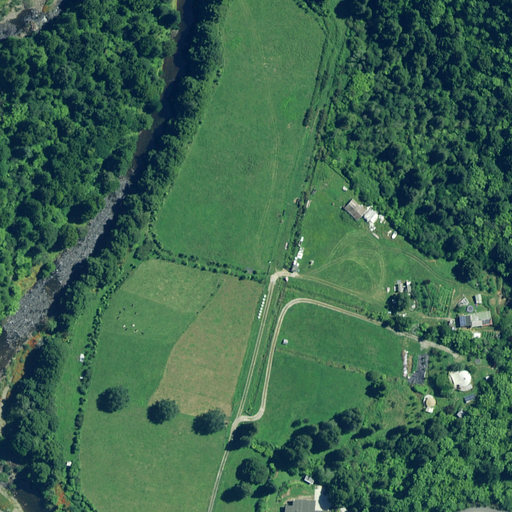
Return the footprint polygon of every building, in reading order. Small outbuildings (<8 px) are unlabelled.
[(366,212),(353,199),(344,209),(357,221),(366,212)] [(377,213),(372,208),(364,217),(369,221),(377,213)] [(493,325),(492,313),(459,317),(460,331),(470,330),(470,328),(493,325)] [(458,383),(459,385),(458,390),(467,392),(475,388),(471,383),(472,381),(472,379),(472,377),(471,374),(469,372),(467,371),(465,371),(462,371),(460,372),(458,374),(457,376),(456,378),(457,381),(458,383)] [(428,407),(427,412),(435,414),(436,409),(434,408),(435,408),(436,407),(436,406),(437,406),(437,405),(437,404),(437,403),(437,402),(437,401),(436,400),(435,399),(434,399),(433,398),(432,398),(431,398),(430,398),(430,399),(429,399),(428,400),(428,401),(427,401),(427,402),(427,403),(427,404),(427,405),(427,406),(428,407)]
